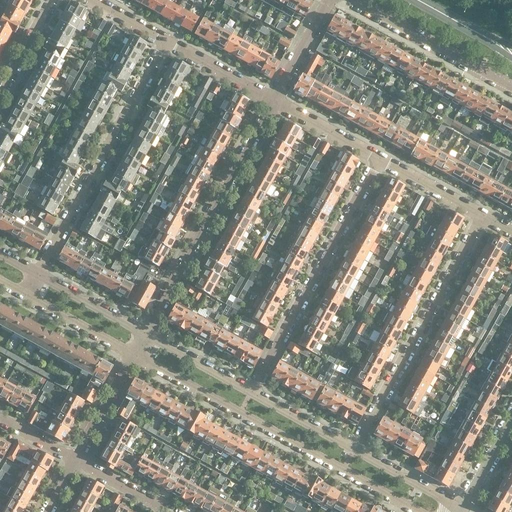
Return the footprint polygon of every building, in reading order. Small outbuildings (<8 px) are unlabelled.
[(20,0),(10,0),(8,6),(23,14),(24,13),(25,13),(28,8),(26,7),(28,4),(20,0)] [(142,0),(140,4),(150,10),(155,0),(142,0)] [(155,0),(150,10),(160,15),(168,1),(165,0),(155,0)] [(228,0),(225,0),(224,3),(229,6),(233,8),(235,4),(228,0)] [(273,5),(275,0),(264,0),(270,3),(268,6),(271,8),(272,7),(273,5)] [(284,9),(288,0),(275,0),(273,5),(272,7),(282,12),(284,9)] [(288,0),(284,9),(282,12),(292,17),(293,14),(300,0),(288,0)] [(305,0),(300,0),(293,14),(294,14),(293,16),(300,19),(301,18),(303,19),(312,4),(311,3),(312,2),(308,0),(306,0),(305,0)] [(168,1),(160,15),(170,20),(177,7),(168,1)] [(66,11),(65,12),(81,21),(85,13),(86,11),(80,7),(71,2),(69,6),(67,6),(65,11),(66,11)] [(8,6),(3,15),(19,24),(20,23),(22,18),(21,17),(23,14),(8,6)] [(177,7),(170,20),(180,26),(188,12),(177,7)] [(256,13),(247,7),(244,12),(254,17),(256,13)] [(242,15),(233,10),(230,16),(239,21),(242,15)] [(61,21),(60,21),(76,30),(81,21),(65,12),(63,15),(62,15),(59,20),(61,21)] [(188,12),(180,26),(191,32),(192,30),(198,18),(188,12)] [(3,15),(0,20),(0,25),(11,32),(14,33),(19,24),(3,15)] [(335,16),(326,31),(326,32),(336,37),(344,22),(341,19),(341,18),(336,15),(335,17),(335,16)] [(214,45),(222,30),(224,25),(219,22),(221,18),(217,16),(213,25),(204,40),(208,42),(208,43),(211,45),(213,44),(214,45)] [(267,16),(264,22),(270,26),(273,20),(267,16)] [(94,28),(100,31),(101,32),(106,22),(99,18),(94,28)] [(202,19),(194,34),(198,36),(198,38),(201,40),(203,39),(204,40),(213,25),(204,20),(202,19)] [(55,30),(55,31),(70,39),(76,30),(60,21),(58,25),(57,25),(54,29),(55,30)] [(344,22),(336,37),(345,42),(354,27),(350,25),(351,23),(346,21),(345,22),(344,22)] [(108,25),(104,33),(110,37),(114,29),(116,27),(109,23),(108,25)] [(275,29),(283,33),(285,28),(278,24),(275,29)] [(0,37),(6,41),(7,40),(8,41),(11,36),(10,35),(11,32),(0,25),(0,37)] [(232,35),(223,50),(227,52),(227,54),(230,56),(232,55),(233,56),(241,40),(235,37),(240,28),(237,26),(232,35)] [(354,27),(345,42),(355,47),(363,32),(360,30),(361,29),(356,26),(355,27),(354,27)] [(268,37),(271,32),(262,27),(259,32),(268,37)] [(286,27),(285,28),(283,33),(282,33),(292,39),(296,33),(293,31),(286,27)] [(223,50),(232,35),(222,30),(214,45),(218,47),(218,49),(221,50),(222,50),(223,50)] [(49,39),(65,48),(66,48),(70,39),(55,31),(53,35),(52,34),(49,39)] [(128,40),(125,45),(140,54),(141,53),(142,53),(144,49),(143,48),(146,44),(125,32),(124,34),(123,36),(128,40)] [(363,32),(355,47),(365,53),(373,37),(374,36),(369,33),(368,35),(363,32)] [(287,49),(291,43),(281,37),(277,43),(287,49)] [(373,37),(365,53),(374,58),(383,43),(384,41),(378,39),(378,40),(373,37)] [(46,51),(59,58),(65,48),(49,39),(48,39),(43,49),(46,51)] [(241,40),(233,56),(237,58),(237,59),(240,61),(241,60),(243,61),(251,46),(241,40)] [(84,47),(90,50),(93,45),(87,41),(84,47)] [(383,43),(374,58),(384,63),(393,47),(388,44),(387,45),(383,43)] [(319,44),(315,51),(325,57),(326,56),(328,52),(330,49),(322,45),(319,44)] [(125,45),(120,55),(135,63),(136,63),(139,58),(138,58),(140,54),(125,45)] [(251,46),(243,61),(246,63),(246,65),(250,66),(251,66),(252,66),(260,51),(251,46)] [(393,69),(402,53),(403,52),(398,49),(397,51),(392,48),(393,47),(384,63),(382,67),(391,73),(393,69)] [(41,59),(40,60),(56,69),(59,62),(61,59),(59,58),(46,51),(43,54),(42,54),(40,59),(41,59)] [(254,71),(260,74),(269,57),(270,56),(260,51),(252,66),(255,68),(254,71)] [(328,52),(326,56),(335,62),(337,58),(328,52)] [(402,53),(393,69),(403,74),(411,59),(412,59),(412,57),(407,55),(407,56),(402,53)] [(120,55),(115,64),(130,72),(131,72),(134,68),(133,67),(135,63),(120,55)] [(313,55),(302,75),(309,79),(317,65),(321,68),(325,60),(316,55),(315,56),(313,55)] [(269,57),(260,74),(270,79),(279,62),(277,61),(269,57)] [(76,67),(80,69),(84,62),(80,59),(76,67)] [(169,68),(169,69),(184,78),(188,70),(189,68),(174,59),(172,63),(171,63),(168,68),(169,68)] [(416,61),(411,59),(403,74),(412,79),(421,64),(422,62),(417,60),(416,61)] [(36,69),(35,69),(50,78),(56,69),(40,60),(38,64),(37,63),(34,68),(36,69)] [(348,60),(344,67),(354,73),(357,66),(358,66),(348,60)] [(88,61),(83,71),(87,73),(92,64),(88,61)] [(115,64),(110,73),(126,82),(129,77),(128,77),(130,72),(115,64)] [(421,64),(412,79),(422,85),(431,69),(430,69),(431,68),(426,65),(425,66),(421,64)] [(357,66),(354,73),(363,78),(366,73),(367,72),(357,66)] [(431,69),(422,85),(432,90),(441,75),(437,72),(437,71),(432,68),(432,70),(431,69)] [(30,78),(30,79),(45,87),(50,78),(35,69),(33,73),(32,73),(29,78),(30,78)] [(68,76),(74,79),(78,73),(72,69),(68,76)] [(164,78),(163,79),(178,87),(184,78),(169,69),(166,73),(165,73),(163,77),(164,78)] [(83,71),(77,81),(82,83),(87,73),(83,71)] [(102,81),(101,82),(116,90),(121,93),(126,83),(126,82),(110,73),(106,71),(102,81)] [(366,73),(363,78),(373,83),(375,78),(366,73)] [(315,77),(313,81),(304,97),(308,99),(310,99),(314,101),(323,86),(328,76),(324,74),(321,80),(315,77)] [(441,75),(432,90),(442,95),(450,80),(446,78),(447,76),(442,74),(441,75)] [(313,81),(309,79),(302,75),(293,91),(304,97),(313,81)] [(69,88),(74,79),(69,76),(64,85),(69,88)] [(323,86),(314,101),(318,104),(318,105),(322,107),(323,106),(324,107),(332,91),(327,88),(332,79),(328,76),(323,86)] [(359,87),(363,81),(353,76),(350,82),(359,87)] [(206,90),(210,82),(211,80),(205,77),(200,86),(201,87),(206,90)] [(25,88),(25,89),(40,97),(45,87),(30,79),(28,83),(27,82),(24,87),(25,88)] [(158,87),(158,88),(173,97),(178,87),(163,79),(161,83),(160,82),(158,87)] [(451,101),(460,85),(456,83),(457,82),(452,79),(451,80),(450,80),(442,95),(439,101),(448,107),(451,101)] [(77,81),(72,90),(77,93),(82,83),(77,81)] [(100,82),(95,91),(111,99),(112,99),(115,94),(114,93),(116,90),(101,82),(100,82)] [(214,94),(215,95),(221,86),(215,82),(214,84),(209,92),(214,94)] [(332,91),(324,107),(325,107),(325,108),(328,110),(329,110),(333,112),(344,93),(349,84),(345,82),(338,94),(332,91)] [(460,85),(451,101),(461,106),(469,90),(466,88),(466,87),(462,84),(461,86),(460,85)] [(201,100),(206,90),(201,87),(195,97),(201,100)] [(22,94),(20,98),(35,106),(40,97),(25,89),(24,89),(23,88),(20,93),(22,94)] [(155,91),(152,97),(168,106),(168,105),(173,97),(158,88),(156,92),(155,91)] [(405,93),(396,88),(393,94),(401,99),(405,93)] [(469,90),(461,106),(471,111),(479,96),(479,94),(474,91),(474,93),(469,90)] [(95,91),(90,100),(106,108),(107,109),(110,103),(109,102),(111,99),(95,91)] [(210,101),(214,94),(209,92),(206,99),(210,101)] [(229,102),(228,102),(243,111),(246,107),(247,107),(249,103),(248,102),(249,101),(234,93),(231,97),(227,95),(224,99),(229,102)] [(344,93),(333,112),(337,114),(338,115),(341,117),(342,117),(343,117),(351,102),(346,99),(348,96),(344,93)] [(70,95),(67,100),(70,102),(74,104),(77,99),(70,95)] [(366,99),(353,122),(357,125),(357,126),(360,128),(362,127),(363,128),(371,113),(366,110),(372,98),(368,95),(366,98),(366,99)] [(407,102),(411,105),(415,97),(411,95),(407,102)] [(351,102),(343,117),(344,118),(344,119),(347,121),(349,120),(353,122),(366,99),(366,98),(362,96),(358,102),(359,103),(358,105),(351,102)] [(479,96),(471,111),(480,117),(489,101),(488,101),(489,100),(484,97),(484,98),(479,96)] [(152,97),(146,106),(151,109),(162,115),(168,106),(152,97)] [(195,97),(190,106),(196,109),(201,100),(195,97)] [(400,102),(392,97),(390,101),(398,106),(400,102)] [(17,103),(15,107),(30,115),(34,117),(36,113),(32,111),(35,106),(20,98),(19,99),(18,98),(15,103),(17,103)] [(67,100),(62,109),(65,111),(70,102),(67,100)] [(90,100),(85,109),(101,118),(101,117),(102,118),(105,113),(104,112),(106,108),(90,100)] [(414,106),(421,110),(425,103),(418,100),(414,106)] [(490,122),(499,106),(498,106),(499,105),(494,102),(493,104),(489,101),(480,117),(478,121),(488,126),(490,122)] [(225,112),(238,120),(241,116),(242,117),(244,112),(243,111),(228,102),(223,111),(225,112)] [(208,108),(203,105),(199,110),(205,114),(208,108)] [(191,118),(196,109),(190,106),(185,115),(191,118)] [(503,109),(499,106),(490,122),(499,127),(508,112),(508,110),(503,108),(503,109)] [(12,113),(9,117),(25,125),(30,115),(15,107),(14,108),(13,107),(10,112),(12,113)] [(418,118),(421,113),(411,108),(408,113),(418,118)] [(62,109),(57,118),(60,120),(65,111),(62,109)] [(85,109),(80,119),(97,128),(100,122),(99,121),(101,118),(85,109)] [(146,118),(146,119),(161,127),(167,118),(162,115),(151,109),(149,113),(148,112),(145,117),(146,118)] [(204,114),(199,111),(195,118),(200,121),(204,114)] [(509,112),(508,112),(499,127),(509,133),(511,127),(511,112),(510,111),(509,112)] [(225,112),(220,122),(235,130),(237,126),(238,126),(240,121),(239,121),(240,120),(238,120),(225,112)] [(371,113),(363,128),(364,130),(367,131),(368,131),(372,133),(380,118),(371,113)] [(49,126),(54,117),(49,114),(43,123),(49,126)] [(449,127),(451,125),(452,122),(443,116),(440,121),(440,122),(441,123),(449,127)] [(4,126),(18,133),(19,134),(25,125),(9,117),(8,117),(5,121),(6,122),(4,126)] [(57,118),(51,128),(55,130),(60,120),(57,118)] [(380,118),(372,133),(376,136),(376,137),(379,138),(381,138),(390,123),(380,118)] [(391,144),(400,128),(404,120),(400,118),(397,123),(396,126),(390,123),(381,138),(382,139),(383,140),(386,142),(387,142),(391,144)] [(80,119),(75,128),(80,131),(90,137),(92,133),(94,134),(97,128),(80,119)] [(141,128),(156,136),(160,138),(165,129),(161,127),(146,119),(144,122),(143,121),(140,127),(141,128)] [(181,125),(185,128),(189,122),(184,119),(181,125)] [(401,149),(409,134),(404,131),(406,127),(405,127),(408,122),(404,120),(400,128),(391,144),(395,146),(396,147),(399,149),(400,149),(401,149)] [(452,122),(451,125),(460,130),(462,125),(453,120),(452,122)] [(218,121),(213,130),(228,138),(230,135),(232,135),(235,130),(220,122),(218,121)] [(282,127),(280,131),(296,139),(301,130),(285,121),(285,122),(284,121),(281,126),(282,127)] [(28,128),(34,131),(37,126),(31,123),(28,128)] [(0,136),(12,143),(18,133),(4,126),(1,124),(0,126),(0,136)] [(185,128),(181,125),(179,125),(174,134),(180,138),(185,128)] [(440,135),(444,127),(440,125),(436,133),(440,135)] [(462,125),(460,130),(469,136),(472,131),(462,125)] [(409,134),(401,149),(402,150),(402,151),(405,153),(406,152),(411,155),(422,134),(426,128),(421,126),(415,137),(409,134)] [(75,128),(70,138),(85,146),(87,143),(88,143),(91,138),(90,137),(80,131),(75,128)] [(136,137),(151,146),(156,136),(141,128),(139,131),(137,131),(134,136),(136,137)] [(195,132),(189,129),(186,134),(192,138),(195,132)] [(213,130),(208,139),(223,148),(225,144),(227,144),(229,140),(228,139),(228,138),(213,130)] [(454,132),(450,130),(445,138),(444,139),(448,142),(454,132)] [(275,140),(290,147),(295,150),(297,146),(293,144),(296,139),(280,131),(280,132),(278,131),(276,135),(277,136),(275,140)] [(482,136),(472,131),(469,136),(479,141),(482,136)] [(420,161),(429,146),(429,145),(432,140),(432,139),(428,137),(422,134),(411,155),(410,156),(420,161)] [(304,144),(309,147),(310,147),(315,150),(319,143),(320,141),(309,135),(304,144)] [(479,141),(489,147),(492,141),(483,135),(482,136),(479,141)] [(0,148),(8,153),(13,144),(12,143),(0,136),(0,148)] [(175,147),(180,138),(176,136),(171,144),(175,147)] [(46,137),(41,147),(45,149),(51,140),(46,137)] [(132,140),(129,146),(146,155),(151,146),(136,137),(134,141),(132,140)] [(223,148),(208,139),(204,137),(199,146),(218,157),(220,153),(222,154),(224,149),(223,148)] [(70,138),(64,147),(80,156),(82,152),(83,153),(86,147),(85,146),(70,138)] [(290,147),(275,140),(274,139),(273,140),(272,139),(270,144),(271,145),(269,148),(284,157),(290,147)] [(429,146),(420,161),(429,167),(438,151),(438,150),(439,150),(433,147),(436,142),(432,140),(429,145),(429,146)] [(477,150),(479,145),(470,140),(467,145),(477,150)] [(492,141),(489,147),(498,152),(501,147),(502,146),(492,141)] [(318,152),(322,155),(324,156),(329,148),(330,146),(323,142),(317,152),(318,152)] [(29,147),(26,151),(33,154),(38,145),(35,143),(33,146),(29,147)] [(170,156),(175,147),(171,144),(170,144),(165,153),(170,156)] [(127,153),(125,156),(141,165),(146,155),(129,146),(126,152),(127,153)] [(199,146),(193,156),(213,166),(215,162),(216,163),(219,158),(218,157),(199,146)] [(477,150),(486,155),(488,150),(480,146),(477,150)] [(64,147),(59,156),(59,157),(60,157),(63,159),(74,165),(76,161),(78,162),(81,157),(80,156),(64,147)] [(315,150),(310,147),(306,154),(311,156),(315,150)] [(501,147),(498,152),(508,157),(511,152),(501,147)] [(10,154),(8,153),(0,148),(0,160),(3,162),(6,164),(11,155),(10,154)] [(179,148),(174,157),(177,159),(182,149),(179,148)] [(267,155),(265,158),(281,167),(286,158),(284,157),(269,148),(266,154),(267,155)] [(448,156),(440,171),(441,171),(442,173),(445,174),(446,174),(450,176),(458,162),(458,161),(463,152),(459,149),(454,159),(448,156)] [(440,171),(448,156),(438,150),(438,151),(429,167),(430,167),(431,166),(434,168),(435,169),(437,170),(439,170),(440,171)] [(498,156),(488,150),(486,155),(495,160),(498,156)] [(318,152),(313,161),(318,163),(322,155),(318,152)] [(165,165),(170,156),(165,153),(164,153),(159,162),(161,163),(165,165)] [(335,157),(333,160),(337,162),(352,171),(355,167),(358,163),(357,162),(357,161),(342,153),(341,155),(339,159),(335,157)] [(36,156),(31,166),(37,169),(39,170),(44,161),(40,158),(36,156)] [(122,162),(120,166),(135,174),(141,165),(125,156),(125,157),(124,156),(121,161),(122,162)] [(193,156),(188,165),(208,175),(210,171),(211,172),(214,168),(213,167),(213,166),(193,156)] [(310,159),(304,156),(299,165),(305,168),(310,159)] [(58,168),(58,169),(73,177),(74,177),(79,167),(74,165),(63,159),(60,157),(57,162),(56,161),(53,165),(58,168)] [(179,159),(177,159),(174,157),(169,165),(173,168),(174,168),(179,159)] [(262,164),(260,167),(276,176),(281,167),(265,158),(265,159),(263,158),(261,163),(262,164)] [(502,159),(496,171),(498,173),(501,174),(504,168),(508,162),(502,159)] [(22,174),(27,164),(22,161),(16,170),(22,174)] [(318,163),(313,161),(309,168),(314,170),(318,163)] [(458,161),(458,162),(450,176),(454,178),(454,179),(457,181),(458,181),(459,181),(468,166),(458,161)] [(337,162),(332,171),(348,180),(350,176),(351,176),(353,173),(352,172),(352,171),(337,162)] [(160,175),(165,165),(161,163),(156,173),(160,175)] [(117,172),(115,175),(130,184),(134,186),(139,176),(135,174),(120,166),(118,165),(115,171),(117,172)] [(169,165),(163,175),(168,177),(173,168),(169,165)] [(208,176),(208,175),(188,165),(184,174),(188,176),(203,184),(205,181),(206,181),(209,177),(208,176)] [(300,177),(305,168),(299,165),(294,174),(296,175),(300,177)] [(477,172),(469,187),(473,189),(473,190),(476,192),(477,191),(479,192),(487,177),(491,170),(481,165),(477,172)] [(31,166),(26,175),(31,178),(37,169),(31,166)] [(468,166),(459,181),(460,182),(461,183),(464,185),(465,184),(469,187),(477,172),(468,166)] [(257,173),(255,177),(271,185),(276,176),(260,167),(260,168),(258,168),(256,172),(257,173)] [(52,178),(67,186),(70,182),(71,182),(73,177),(58,169),(55,174),(47,170),(45,174),(52,178)] [(308,171),(303,179),(307,181),(312,173),(308,171)] [(332,171),(327,180),(343,189),(345,185),(346,185),(348,182),(347,181),(348,180),(332,171)] [(487,177),(479,192),(480,193),(480,194),(483,196),(485,195),(488,197),(499,177),(501,174),(498,173),(493,180),(487,177)] [(31,178),(26,175),(22,181),(29,185),(33,179),(31,178)] [(121,190),(125,193),(130,184),(115,175),(115,176),(113,175),(110,180),(112,181),(110,184),(121,190)] [(163,175),(158,184),(163,186),(168,177),(163,175)] [(295,186),(300,177),(296,175),(291,184),(295,186)] [(203,184),(188,176),(185,181),(181,179),(179,183),(183,185),(198,193),(200,190),(202,191),(204,186),(203,185),(203,184)] [(250,186),(266,194),(271,197),(276,188),(271,185),(255,177),(255,178),(253,177),(251,182),(252,182),(250,186)] [(499,177),(488,197),(492,199),(492,200),(495,202),(497,202),(498,202),(506,187),(500,184),(503,179),(499,177)] [(52,178),(47,187),(62,196),(64,191),(65,192),(68,187),(67,187),(67,186),(52,178)] [(386,184),(384,188),(399,196),(404,187),(389,179),(389,180),(387,180),(385,183),(386,184)] [(316,186),(319,187),(322,189),(337,198),(339,194),(341,194),(343,191),(342,190),(343,189),(327,180),(325,184),(319,181),(316,186)] [(105,182),(100,191),(100,192),(116,200),(121,190),(110,184),(105,182)] [(145,192),(149,194),(155,184),(150,182),(145,192)] [(198,193),(183,185),(179,183),(176,188),(174,192),(178,194),(193,203),(195,199),(196,200),(199,195),(198,194),(198,193)] [(19,184),(14,194),(15,194),(20,197),(23,199),(28,189),(19,184)] [(158,184),(153,193),(157,195),(158,196),(164,187),(163,186),(158,184)] [(290,196),(295,186),(291,184),(286,194),(290,196)] [(247,192),(245,195),(261,204),(266,194),(250,186),(250,187),(248,186),(246,191),(247,192)] [(47,187),(42,196),(57,205),(59,201),(60,201),(63,196),(62,196),(47,187)] [(317,199),(317,198),(332,207),(334,204),(336,204),(338,200),(337,199),(337,198),(322,189),(319,187),(316,192),(312,190),(310,195),(314,197),(317,199)] [(506,188),(498,202),(499,203),(500,204),(502,206),(504,206),(508,208),(511,199),(511,190),(506,187),(506,188)] [(381,193),(379,197),(394,206),(399,196),(384,188),(384,189),(382,189),(380,192),(381,193)] [(98,197),(96,201),(111,210),(116,201),(116,200),(100,192),(97,197),(98,197)] [(144,204),(149,194),(145,192),(140,201),(144,204)] [(153,193),(148,202),(152,205),(157,195),(153,193)] [(285,205),(290,196),(285,193),(280,202),(285,205)] [(173,204),(188,212),(190,208),(191,209),(194,204),(193,203),(178,194),(175,199),(172,198),(170,202),(173,204)] [(242,201),(240,204),(259,214),(263,217),(265,213),(257,209),(261,204),(245,195),(245,196),(243,195),(241,200),(242,201)] [(42,196),(36,207),(51,215),(54,210),(55,211),(58,206),(57,205),(42,196)] [(298,200),(293,197),(289,205),(294,207),(298,200)] [(332,208),(332,207),(317,198),(317,199),(314,197),(311,203),(306,201),(305,204),(312,208),(327,216),(329,213),(331,213),(332,210),(332,208)] [(376,203),(374,206),(389,215),(394,206),(379,197),(379,198),(377,198),(375,201),(376,203)] [(434,203),(427,200),(422,209),(429,213),(434,203)] [(91,211),(105,219),(106,219),(111,210),(96,201),(95,202),(95,201),(92,206),(93,207),(91,211)] [(139,213),(144,204),(140,201),(135,211),(139,213)] [(148,202),(143,212),(148,214),(149,215),(151,211),(150,210),(153,205),(152,205),(148,202)] [(168,212),(168,213),(183,221),(185,218),(186,218),(189,213),(188,213),(188,212),(173,204),(170,208),(167,207),(165,211),(168,212)] [(235,213),(250,222),(253,224),(259,214),(240,204),(240,205),(238,204),(235,209),(237,210),(235,213)] [(371,212),(369,215),(384,224),(388,226),(393,217),(391,216),(389,215),(374,206),(374,207),(372,207),(370,210),(371,212)] [(312,208),(307,217),(322,225),(324,222),(326,222),(327,219),(327,217),(327,216),(312,208)] [(3,215),(0,220),(0,229),(2,231),(2,230),(7,233),(14,221),(18,212),(15,210),(12,215),(5,211),(3,215)] [(88,216),(85,220),(101,229),(108,233),(111,235),(113,231),(102,225),(105,219),(91,211),(90,211),(87,216),(88,216)] [(134,223),(139,213),(135,211),(129,220),(134,223)] [(447,211),(442,220),(458,229),(458,228),(460,228),(461,225),(460,223),(463,219),(447,211)] [(14,221),(7,233),(12,235),(11,236),(18,239),(24,226),(26,225),(19,221),(20,219),(22,214),(18,212),(14,221)] [(143,212),(138,221),(143,223),(148,214),(143,212)] [(161,216),(159,220),(163,222),(178,230),(180,227),(181,228),(184,223),(183,222),(183,221),(168,213),(165,218),(161,216)] [(232,219),(230,223),(245,231),(249,233),(252,229),(248,227),(250,222),(235,213),(234,214),(233,214),(230,219),(232,219)] [(46,216),(43,220),(53,225),(56,219),(47,214),(46,216)] [(366,221),(364,225),(379,233),(384,224),(369,215),(368,217),(367,217),(365,220),(366,221)] [(287,218),(283,216),(278,225),(282,227),(287,218)] [(307,217),(302,226),(317,235),(319,231),(320,231),(322,228),(322,226),(322,225),(307,217)] [(421,221),(417,218),(412,228),(415,231),(421,221)] [(95,239),(100,229),(101,229),(85,220),(85,221),(84,220),(82,225),(83,226),(80,230),(95,239)] [(442,220),(437,230),(452,238),(453,238),(454,238),(456,234),(455,233),(458,229),(442,220)] [(138,221),(133,230),(137,232),(138,233),(143,223),(138,221)] [(270,232),(275,223),(271,221),(265,230),(270,232)] [(38,228),(27,222),(26,225),(24,226),(18,239),(23,242),(28,244),(38,228)] [(158,231),(159,232),(173,239),(175,236),(176,237),(179,232),(178,231),(178,230),(163,222),(158,231)] [(404,233),(408,225),(402,222),(398,230),(404,233)] [(227,229),(225,232),(240,240),(249,245),(250,242),(242,237),(245,231),(230,223),(229,224),(228,223),(225,228),(227,229)] [(293,233),(297,235),(312,244),(314,240),(315,240),(317,237),(317,235),(302,226),(298,224),(293,233)] [(277,236),(282,227),(278,225),(273,234),(277,236)] [(361,230),(359,234),(374,242),(377,244),(379,241),(376,239),(379,233),(364,225),(363,226),(362,226),(360,229),(361,230)] [(450,242),(452,238),(437,230),(431,226),(426,236),(432,239),(447,248),(447,247),(449,247),(451,244),(450,242)] [(38,228),(28,244),(39,250),(48,233),(38,228)] [(174,240),(173,239),(159,232),(158,231),(155,229),(150,239),(152,241),(154,241),(169,250),(171,246),(172,246),(175,242),(174,241),(174,240)] [(133,230),(128,239),(131,240),(133,241),(137,232),(133,230)] [(265,242),(270,232),(265,230),(260,239),(265,242)] [(222,238),(220,241),(235,249),(240,240),(225,232),(224,233),(223,232),(220,237),(222,238)] [(398,243),(398,244),(403,234),(399,232),(394,241),(398,243)] [(273,242),(277,236),(273,234),(268,243),(272,245),(274,242),(273,242)] [(356,239),(354,243),(369,251),(374,242),(359,234),(358,235),(356,235),(355,238),(356,239)] [(297,235),(292,244),(307,253),(309,250),(310,249),(312,246),(311,245),(312,244),(297,235)] [(502,253),(507,244),(492,235),(490,239),(488,239),(486,243),(487,244),(487,245),(502,253)] [(128,239),(127,238),(122,248),(127,251),(129,247),(128,245),(131,240),(128,239)] [(122,248),(125,242),(119,239),(113,249),(119,252),(122,248)] [(260,251),(265,242),(260,239),(255,248),(260,251)] [(432,239),(426,249),(442,257),(444,257),(446,253),(445,252),(447,248),(432,239)] [(152,241),(148,250),(163,258),(165,254),(166,255),(169,250),(154,241),(152,241)] [(217,247),(215,250),(230,259),(235,249),(220,241),(219,242),(218,241),(215,246),(217,247)] [(389,250),(393,252),(398,243),(394,241),(389,250)] [(67,265),(76,249),(76,248),(66,243),(57,260),(67,265)] [(351,248),(349,252),(364,260),(369,251),(354,243),(353,244),(351,244),(350,247),(351,248)] [(286,254),(287,254),(302,262),(304,259),(305,259),(307,255),(306,254),(307,253),(292,244),(288,251),(281,247),(279,250),(286,254)] [(482,254),(481,254),(497,263),(502,253),(487,245),(485,249),(483,249),(481,252),(482,254)] [(163,258),(148,250),(142,247),(137,256),(143,259),(152,264),(158,267),(160,263),(161,264),(164,259),(163,259),(163,258)] [(421,258),(437,267),(437,266),(439,266),(441,262),(440,261),(442,257),(426,249),(424,247),(419,256),(421,258)] [(95,260),(98,255),(100,251),(96,248),(91,258),(95,260)] [(255,260),(260,251),(255,248),(250,257),(255,260)] [(76,271),(83,258),(86,253),(80,250),(79,251),(76,249),(67,265),(70,267),(70,268),(76,271)] [(210,259),(224,267),(225,268),(230,259),(215,250),(214,251),(213,251),(210,255),(212,256),(210,259)] [(393,252),(389,250),(384,259),(388,262),(393,252)] [(124,251),(123,255),(126,257),(125,258),(132,262),(135,257),(124,251)] [(346,258),(343,261),(359,270),(364,260),(349,252),(348,253),(346,253),(345,256),(346,258)] [(267,255),(262,253),(257,262),(262,264),(267,255)] [(281,263),(282,263),(297,271),(299,268),(300,268),(302,264),(301,263),(302,262),(287,254),(286,254),(283,260),(276,256),(274,259),(281,263)] [(476,263),(476,264),(491,272),(497,263),(481,254),(479,258),(478,258),(476,262),(476,263)] [(86,276),(93,262),(89,260),(89,261),(83,258),(76,271),(82,274),(83,274),(86,276)] [(421,258),(416,267),(431,276),(432,275),(433,275),(435,272),(434,270),(437,267),(421,258)] [(119,261),(116,259),(110,268),(114,270),(117,266),(119,261)] [(123,280),(115,293),(121,296),(122,295),(132,301),(152,264),(143,259),(130,283),(129,282),(129,283),(123,280)] [(205,264),(203,268),(219,276),(220,277),(224,279),(225,275),(221,273),(224,267),(210,259),(210,260),(208,259),(207,259),(204,264),(205,264)] [(95,282),(103,268),(104,265),(99,262),(95,260),(93,262),(86,276),(90,278),(90,279),(95,282)] [(340,267),(338,271),(354,279),(359,270),(343,261),(343,262),(341,262),(340,265),(340,267)] [(262,264),(257,262),(254,269),(258,271),(262,264)] [(276,272),(277,272),(292,281),(294,277),(295,277),(297,274),(296,272),(297,271),(282,263),(281,263),(278,269),(275,267),(273,270),(276,272)] [(152,264),(132,301),(131,303),(144,310),(155,288),(164,273),(157,269),(158,267),(152,264)] [(471,273),(486,282),(491,272),(476,264),(474,268),(473,268),(470,271),(471,273)] [(395,268),(390,265),(385,275),(389,277),(390,278),(395,268)] [(114,270),(113,273),(105,286),(110,289),(110,290),(115,293),(123,280),(117,276),(117,275),(121,268),(117,266),(114,270)] [(416,267),(411,277),(426,285),(428,285),(430,281),(429,280),(431,276),(416,267)] [(103,268),(95,282),(101,285),(102,284),(105,286),(113,273),(108,271),(103,268)] [(202,275),(200,278),(215,286),(220,277),(219,276),(203,268),(200,274),(202,275)] [(257,273),(253,271),(248,280),(252,282),(257,273)] [(335,276),(334,280),(349,288),(354,279),(338,271),(338,272),(336,271),(335,275),(335,276)] [(276,272),(272,281),(287,290),(289,286),(290,286),(292,283),(291,282),(292,281),(277,272),(276,272)] [(466,282),(466,283),(481,291),(486,282),(471,273),(469,277),(467,277),(465,281),(466,282)] [(389,277),(385,275),(380,284),(384,286),(389,277)] [(402,285),(406,286),(421,295),(421,294),(423,294),(425,291),(424,289),(426,285),(411,277),(407,275),(405,279),(402,285)] [(241,286),(245,278),(241,276),(237,283),(241,286)] [(196,284),(195,287),(194,288),(209,296),(215,286),(200,278),(199,279),(198,278),(195,283),(196,284)] [(330,285),(328,289),(344,297),(349,288),(334,280),(333,281),(331,281),(329,284),(330,285)] [(247,281),(242,289),(247,292),(251,284),(247,281)] [(263,289),(266,290),(282,299),(284,296),(285,296),(287,292),(286,291),(287,290),(272,281),(268,287),(265,285),(263,289)] [(461,292),(476,300),(481,291),(466,283),(464,286),(462,286),(460,290),(461,292)] [(183,289),(184,290),(192,294),(195,295),(197,291),(195,290),(195,289),(186,284),(183,289)] [(234,297),(239,287),(235,285),(230,295),(234,297)] [(406,286),(401,296),(416,304),(418,304),(420,300),(419,299),(421,295),(406,286)] [(363,296),(367,298),(372,289),(369,287),(368,287),(363,296)] [(247,292),(242,289),(237,298),(241,301),(247,292)] [(325,294),(323,298),(339,306),(344,297),(328,289),(328,290),(326,290),(324,293),(325,294)] [(266,290),(261,300),(277,308),(278,305),(280,305),(282,301),(281,300),(282,299),(266,290)] [(201,294),(197,291),(193,298),(198,301),(201,294)] [(456,301),(455,302),(471,310),(476,300),(461,292),(458,296),(457,296),(455,299),(456,301)] [(374,293),(369,303),(374,306),(379,296),(374,293)] [(401,296),(395,305),(410,314),(413,310),(414,310),(416,306),(415,305),(416,304),(401,296)] [(253,307),(256,309),(272,317),(273,314),(275,314),(277,311),(276,309),(277,308),(261,300),(258,298),(253,307)] [(320,304),(318,307),(334,315),(339,306),(323,298),(323,299),(321,299),(319,302),(320,304)] [(236,300),(232,308),(236,310),(241,303),(236,300)] [(450,310),(450,311),(465,320),(471,310),(455,302),(453,305),(452,305),(449,309),(450,310)] [(177,303),(167,321),(168,321),(167,322),(172,325),(173,324),(177,326),(187,309),(177,303)] [(369,303),(364,312),(371,316),(376,307),(374,306),(369,303)] [(386,313),(387,313),(405,323),(407,319),(409,319),(411,316),(410,314),(395,305),(393,304),(391,303),(386,313)] [(21,317),(0,304),(0,326),(1,327),(1,328),(11,334),(21,317)] [(504,304),(499,314),(503,317),(504,317),(509,307),(504,304)] [(354,315),(357,317),(362,307),(359,305),(354,315)] [(315,313),(313,316),(329,325),(332,327),(334,322),(331,320),(334,315),(318,307),(318,308),(316,308),(314,312),(315,313)] [(187,309),(177,326),(177,327),(177,328),(182,330),(182,329),(186,331),(196,314),(187,309)] [(196,314),(186,331),(187,332),(186,333),(191,336),(192,334),(196,337),(205,320),(206,319),(211,309),(206,309),(203,309),(203,310),(201,310),(199,309),(196,314)] [(256,309),(251,319),(262,326),(262,325),(266,327),(268,323),(269,324),(272,319),(271,318),(272,317),(256,309)] [(490,321),(495,311),(492,310),(491,309),(486,318),(490,321)] [(445,320),(445,321),(460,329),(465,320),(450,311),(448,315),(447,315),(444,319),(445,320)] [(385,324),(400,332),(402,329),(404,329),(406,325),(405,324),(405,323),(387,313),(382,322),(385,324)] [(499,314),(494,324),(498,327),(503,317),(499,314)] [(221,329),(224,325),(225,323),(227,319),(221,316),(218,321),(216,325),(207,341),(213,345),(221,329)] [(249,328),(252,322),(242,316),(239,322),(249,328)] [(310,322),(308,326),(323,334),(326,336),(328,332),(325,330),(329,325),(313,316),(313,317),(311,318),(309,321),(310,322)] [(21,317),(11,334),(23,340),(24,339),(25,340),(34,324),(21,317)] [(485,330),(490,321),(486,318),(480,328),(485,330)] [(207,341),(216,325),(206,319),(205,320),(196,337),(197,337),(196,338),(201,341),(202,340),(206,342),(207,341)] [(442,326),(439,330),(455,339),(460,329),(445,321),(443,321),(441,325),(442,326)] [(359,322),(354,332),(358,334),(363,324),(359,322)] [(223,352),(232,335),(233,334),(227,331),(229,326),(225,323),(224,325),(221,329),(213,345),(213,346),(217,348),(216,350),(221,352),(222,351),(223,352)] [(348,323),(343,333),(347,335),(352,326),(348,323)] [(48,331),(34,324),(25,340),(28,341),(27,343),(39,349),(48,331)] [(372,329),(380,333),(395,342),(397,338),(399,338),(401,335),(400,333),(400,332),(385,324),(382,330),(374,325),(372,329)] [(494,324),(488,334),(493,336),(498,327),(494,324)] [(262,326),(261,326),(257,333),(269,340),(273,332),(262,326)] [(321,339),(323,334),(308,326),(307,327),(306,327),(304,330),(305,331),(303,335),(318,343),(322,345),(324,341),(321,339)] [(479,340),(485,330),(480,328),(479,327),(476,333),(473,332),(471,335),(479,340)] [(436,336),(434,339),(450,348),(453,350),(455,346),(452,344),(455,339),(439,330),(438,330),(436,334),(436,336)] [(74,345),(48,331),(39,349),(49,355),(50,354),(54,356),(53,357),(64,363),(74,345)] [(338,342),(342,344),(347,335),(343,333),(338,342)] [(379,334),(374,343),(390,352),(392,348),(394,348),(395,344),(395,343),(395,342),(380,333),(379,334)] [(232,335),(223,352),(227,354),(226,355),(231,358),(232,357),(233,357),(242,341),(243,339),(233,334),(232,335)] [(488,334),(483,343),(488,346),(493,336),(488,334)] [(303,336),(301,336),(299,339),(300,341),(297,345),(316,356),(319,351),(315,349),(318,343),(303,335),(303,336)] [(351,337),(349,342),(355,345),(357,340),(351,337)] [(474,349),(479,340),(475,337),(470,347),(474,349)] [(242,341),(233,357),(237,360),(236,361),(241,363),(242,362),(243,362),(252,346),(252,345),(243,339),(242,341)] [(431,345),(429,349),(445,357),(450,348),(434,339),(434,340),(432,340),(430,344),(431,345)] [(290,342),(286,349),(297,355),(301,348),(290,342)] [(333,351),(337,354),(342,344),(338,342),(333,351)] [(389,352),(390,352),(374,343),(369,353),(377,357),(385,361),(387,357),(388,357),(390,353),(389,352)] [(483,343),(478,353),(482,355),(488,346),(483,343)] [(501,353),(502,354),(511,359),(511,346),(507,344),(506,343),(501,353)] [(101,360),(74,345),(64,363),(76,369),(76,368),(80,370),(79,372),(91,378),(92,377),(101,360)] [(252,346),(243,362),(247,365),(246,366),(251,369),(252,368),(253,368),(263,351),(252,345),(252,346)] [(469,358),(474,349),(470,347),(468,346),(463,355),(465,356),(469,358)] [(0,352),(6,356),(9,352),(2,348),(0,351),(0,352)] [(439,367),(445,357),(429,349),(429,350),(427,350),(425,353),(426,355),(424,358),(439,367)] [(13,360),(15,355),(9,352),(6,356),(13,360)] [(342,352),(339,359),(345,362),(349,355),(342,352)] [(369,353),(364,362),(379,370),(381,367),(383,367),(385,363),(384,362),(385,361),(377,357),(369,353)] [(495,362),(497,363),(511,371),(511,370),(511,359),(502,354),(501,353),(495,362)] [(19,363),(22,359),(15,355),(13,360),(19,363)] [(460,366),(464,368),(469,358),(465,356),(460,366)] [(421,364),(419,367),(434,376),(439,367),(424,358),(424,359),(422,359),(420,363),(421,364)] [(26,367),(28,362),(22,359),(19,363),(26,367)] [(336,361),(334,364),(331,369),(334,371),(340,361),(337,359),(336,361)] [(92,377),(91,378),(91,379),(102,385),(112,366),(101,360),(92,377)] [(280,360),(270,378),(272,378),(271,380),(276,383),(276,381),(281,383),(290,366),(282,361),(280,360)] [(490,360),(485,369),(490,372),(491,373),(506,381),(508,377),(509,377),(511,373),(511,372),(511,371),(497,363),(495,362),(490,360)] [(32,371),(35,366),(28,362),(26,367),(32,371)] [(357,366),(355,369),(359,371),(374,380),(376,376),(378,376),(380,372),(379,371),(379,370),(364,362),(361,368),(357,366)] [(310,377),(301,394),(302,395),(301,396),(306,399),(306,398),(311,400),(312,399),(316,402),(324,387),(325,387),(329,380),(334,371),(331,369),(334,364),(331,363),(323,377),(319,375),(316,380),(310,377)] [(16,369),(24,374),(26,369),(18,365),(16,369)] [(290,366),(281,383),(282,384),(281,385),(286,388),(287,387),(291,389),(300,372),(300,371),(303,367),(299,365),(297,369),(290,366)] [(39,374),(41,370),(35,366),(32,371),(39,374)] [(464,368),(460,366),(455,375),(459,378),(464,368)] [(351,367),(345,377),(353,382),(368,390),(371,386),(373,385),(375,382),(374,380),(359,371),(355,369),(351,367)] [(416,373),(414,377),(429,385),(434,376),(419,367),(418,369),(417,369),(415,372),(416,373)] [(36,375),(26,369),(24,374),(34,379),(36,375)] [(485,369),(483,373),(488,375),(485,382),(486,382),(501,391),(501,390),(502,390),(505,386),(504,385),(506,381),(491,373),(490,372),(485,369)] [(45,378),(48,373),(41,370),(39,374),(45,378)] [(300,372),(291,389),(292,390),(291,391),(296,394),(296,392),(301,394),(310,377),(300,371),(300,372)] [(52,381),(54,377),(48,373),(45,378),(52,381)] [(43,379),(36,375),(34,379),(41,383),(43,379)] [(410,383),(408,386),(424,395),(429,385),(414,377),(413,378),(411,378),(409,382),(410,383)] [(0,378),(0,396),(7,382),(8,381),(4,379),(4,380),(0,378)] [(83,392),(83,393),(81,395),(80,397),(92,404),(102,385),(91,379),(86,387),(83,392)] [(126,395),(127,395),(120,407),(131,413),(135,405),(137,402),(145,386),(146,385),(135,379),(126,395)] [(324,387),(316,402),(317,402),(316,403),(321,406),(320,407),(325,410),(326,408),(326,409),(336,391),(330,388),(333,382),(332,382),(329,380),(325,387),(324,387)] [(462,381),(457,391),(460,393),(466,383),(462,381)] [(7,382),(0,396),(0,400),(3,402),(4,401),(8,403),(17,386),(13,383),(12,385),(7,382)] [(53,385),(47,382),(41,392),(43,393),(46,395),(47,395),(53,385)] [(480,391),(481,392),(496,400),(496,399),(497,400),(500,395),(499,395),(501,391),(486,382),(485,382),(480,391)] [(18,408),(26,393),(28,389),(19,383),(17,386),(8,403),(9,403),(8,405),(12,407),(13,406),(18,408)] [(354,391),(357,385),(353,383),(347,394),(351,396),(354,391)] [(145,386),(137,402),(135,405),(139,407),(140,404),(146,407),(155,392),(154,391),(154,389),(151,388),(149,388),(145,386)] [(428,397),(424,395),(408,386),(408,387),(406,387),(404,391),(405,392),(403,396),(419,404),(427,410),(429,407),(424,404),(428,397)] [(363,389),(361,393),(371,399),(373,394),(363,389)] [(335,392),(326,409),(330,411),(330,412),(335,415),(335,414),(336,414),(345,398),(346,397),(346,396),(336,391),(335,392)] [(457,391),(451,401),(455,403),(460,393),(457,391)] [(474,401),(476,401),(490,409),(491,409),(492,409),(494,405),(493,404),(496,400),(481,392),(480,391),(474,401)] [(68,392),(62,403),(78,412),(80,408),(82,408),(84,404),(83,403),(84,401),(68,392)] [(155,392),(146,407),(156,413),(164,397),(163,395),(160,393),(158,394),(155,392)] [(26,393),(18,408),(18,409),(18,410),(21,412),(23,411),(27,413),(29,411),(36,398),(35,398),(36,396),(32,394),(31,396),(26,393)] [(43,393),(37,402),(41,404),(46,395),(43,393)] [(399,401),(400,402),(397,406),(413,415),(419,404),(403,396),(403,397),(401,397),(399,401)] [(164,397),(156,413),(166,418),(174,402),(173,400),(170,398),(168,399),(164,397)] [(356,402),(350,399),(346,397),(345,398),(336,414),(340,416),(340,418),(345,420),(345,419),(346,420),(355,403),(356,402)] [(446,410),(451,413),(456,403),(455,403),(451,401),(446,410)] [(469,410),(470,411),(485,419),(486,418),(486,419),(489,414),(488,414),(490,409),(476,401),(474,401),(469,410)] [(174,402),(166,418),(165,419),(175,424),(184,408),(183,407),(183,405),(180,404),(178,404),(174,402)] [(355,403),(346,420),(350,422),(349,423),(354,426),(355,424),(356,425),(366,407),(361,405),(356,402),(355,403)] [(53,405),(51,409),(57,413),(73,421),(75,417),(77,417),(79,414),(78,412),(62,403),(59,409),(53,405)] [(390,403),(388,408),(395,412),(397,407),(390,403)] [(120,407),(116,413),(128,419),(131,414),(131,413),(120,407)] [(184,408),(175,424),(184,429),(193,413),(192,411),(189,409),(187,410),(184,408)] [(26,422),(27,423),(33,426),(39,415),(40,414),(32,410),(26,422)] [(446,410),(441,420),(446,422),(451,413),(446,410)] [(464,420),(465,421),(480,429),(480,428),(481,428),(484,424),(483,423),(485,419),(470,411),(469,410),(464,420)] [(204,417),(194,411),(193,413),(184,429),(194,435),(203,419),(204,417)] [(57,413),(52,422),(68,431),(70,427),(71,427),(73,423),(73,422),(73,421),(57,413)] [(33,426),(46,433),(63,443),(69,432),(68,431),(52,422),(51,422),(39,415),(33,426)] [(393,423),(383,417),(374,435),(375,437),(378,439),(379,438),(383,440),(393,423)] [(116,427),(117,428),(132,437),(135,438),(140,430),(137,428),(137,427),(124,420),(124,421),(122,419),(119,424),(118,424),(116,427)] [(194,435),(193,436),(203,442),(212,425),(208,423),(207,421),(203,419),(194,435)] [(446,422),(441,420),(439,424),(446,428),(449,424),(446,422)] [(458,429),(460,430),(475,438),(475,437),(476,438),(479,433),(478,433),(480,429),(465,421),(464,420),(458,429)] [(393,423),(383,440),(384,441),(384,443),(387,444),(389,443),(393,445),(402,428),(393,423)] [(212,425),(203,442),(212,447),(222,430),(218,428),(217,427),(214,425),(212,425)] [(158,432),(148,427),(146,430),(156,436),(158,432)] [(131,437),(132,437),(117,428),(114,433),(113,433),(111,436),(112,438),(127,446),(129,441),(133,443),(132,443),(137,446),(139,442),(131,437)] [(402,428),(393,445),(393,446),(394,448),(397,449),(399,449),(402,451),(412,433),(402,428)] [(453,439),(454,439),(469,448),(470,447),(470,448),(473,443),(472,442),(475,438),(460,430),(458,429),(453,439)] [(222,430),(212,447),(218,450),(217,453),(220,455),(222,452),(231,436),(227,434),(227,432),(224,430),(222,431),(222,430)] [(435,430),(430,439),(436,442),(441,433),(435,430)] [(167,437),(158,432),(156,436),(165,441),(167,437)] [(412,433),(402,451),(403,451),(404,453),(406,454),(408,454),(412,456),(413,455),(422,439),(412,433)] [(231,436),(222,452),(232,458),(241,441),(237,439),(236,437),(234,436),(232,436),(231,436)] [(453,439),(450,437),(444,446),(449,449),(464,457),(465,457),(468,452),(467,452),(469,448),(454,439),(453,439)] [(107,447),(122,455),(124,450),(136,456),(138,453),(126,447),(127,446),(112,438),(110,442),(108,442),(106,445),(107,446),(107,447)] [(0,440),(0,463),(2,461),(9,447),(10,445),(6,443),(6,441),(2,439),(1,440),(0,440)] [(416,456),(418,458),(419,456),(425,446),(424,446),(426,442),(424,441),(422,440),(422,439),(413,455),(416,456)] [(425,448),(444,458),(459,467),(459,466),(460,467),(463,462),(462,461),(464,457),(449,449),(444,446),(436,442),(430,439),(425,448)] [(16,440),(13,446),(6,458),(13,462),(15,459),(17,455),(23,444),(16,440)] [(185,452),(187,447),(189,445),(183,441),(179,449),(185,452)] [(241,441),(232,458),(241,463),(251,446),(247,444),(246,443),(243,441),(241,441)] [(17,455),(30,462),(46,471),(46,470),(47,471),(53,460),(37,451),(23,444),(17,455)] [(161,449),(168,453),(171,448),(164,444),(161,449)] [(251,446),(241,463),(253,469),(262,453),(256,450),(256,448),(253,446),(251,447),(251,446)] [(122,455),(107,447),(105,450),(104,449),(101,455),(102,456),(101,458),(108,463),(106,466),(113,469),(115,466),(131,475),(133,472),(138,464),(135,462),(132,461),(129,466),(119,460),(122,455)] [(420,458),(438,468),(453,476),(454,476),(455,476),(457,472),(456,471),(459,467),(444,458),(425,448),(420,458)] [(262,453),(253,469),(263,475),(272,458),(271,458),(271,456),(268,454),(266,455),(262,453)] [(139,475),(139,476),(142,478),(143,477),(151,462),(145,459),(147,456),(144,454),(140,460),(138,464),(133,472),(139,475)] [(17,455),(15,459),(25,465),(25,464),(28,465),(30,462),(17,455)] [(151,462),(143,477),(148,480),(148,481),(151,483),(152,482),(161,467),(162,463),(153,458),(151,462)] [(161,467),(152,482),(157,485),(157,486),(160,488),(161,488),(170,472),(173,466),(167,463),(169,460),(165,458),(162,463),(161,467)] [(272,458),(263,475),(272,480),(282,463),(281,463),(280,461),(278,460),(276,460),(272,458)] [(423,473),(433,479),(448,487),(453,476),(438,468),(428,463),(420,458),(414,468),(423,473)] [(26,470),(25,471),(41,479),(43,479),(44,476),(44,474),(46,471),(30,462),(28,465),(26,470)] [(282,463),(272,480),(282,485),(291,469),(291,468),(290,467),(287,465),(285,465),(282,463)] [(170,472),(161,488),(162,487),(166,490),(166,491),(169,493),(170,493),(179,477),(173,474),(177,466),(174,464),(173,466),(170,472)] [(183,469),(179,477),(170,493),(171,492),(176,495),(176,496),(179,498),(188,482),(183,479),(188,471),(183,469)] [(291,469),(282,485),(292,491),(301,474),(300,474),(299,472),(297,470),(295,471),(291,469)] [(41,479),(25,471),(20,480),(36,489),(36,488),(38,488),(40,485),(39,483),(41,479)] [(188,482),(179,498),(180,497),(184,500),(185,501),(188,503),(189,503),(197,487),(192,484),(196,476),(192,474),(188,482)] [(301,474),(292,491),(301,496),(302,494),(311,478),(306,476),(304,476),(301,474)] [(312,477),(311,478),(302,494),(312,500),(321,483),(322,482),(312,477)] [(83,490),(98,498),(100,495),(101,496),(106,489),(89,479),(89,480),(87,479),(84,485),(86,485),(83,490)] [(15,489),(15,490),(31,498),(31,497),(33,497),(34,494),(34,493),(36,489),(20,480),(15,489)] [(500,489),(499,490),(511,497),(511,485),(504,481),(502,484),(501,483),(498,488),(500,489)] [(321,483),(312,500),(321,505),(331,489),(327,486),(326,484),(323,483),(321,483)] [(243,489),(235,484),(233,488),(241,493),(243,489)] [(257,486),(254,490),(261,494),(264,489),(257,486)] [(13,493),(10,498),(26,507),(27,506),(29,503),(28,502),(31,498),(15,490),(11,487),(9,491),(13,493)] [(197,487),(189,503),(189,502),(194,505),(194,506),(197,508),(198,508),(207,492),(197,487)] [(331,489),(321,505),(331,510),(340,494),(336,492),(336,490),(333,488),(331,489)] [(81,495),(78,499),(93,507),(99,510),(101,507),(95,504),(98,498),(83,490),(81,490),(80,493),(81,495)] [(219,511),(225,502),(229,495),(224,493),(220,490),(216,497),(207,511),(219,511)] [(496,493),(493,498),(510,507),(511,502),(511,497),(499,490),(497,493),(496,493)] [(207,511),(216,497),(207,492),(198,508),(199,508),(203,510),(203,511),(207,511)] [(267,497),(273,501),(276,496),(270,492),(267,497)] [(108,504),(112,506),(116,508),(116,509),(121,500),(122,497),(114,493),(108,504)] [(340,494),(331,510),(333,511),(343,511),(351,500),(346,497),(346,495),(343,494),(341,494),(340,494)] [(276,496),(273,501),(280,504),(283,499),(276,496)] [(10,498),(5,508),(12,511),(24,511),(23,511),(26,507),(10,498)] [(493,498),(487,508),(493,511),(510,511),(511,509),(510,508),(510,507),(493,498)] [(75,504),(73,508),(79,511),(90,511),(93,507),(78,499),(76,500),(74,503),(75,504)] [(351,500),(343,511),(358,511),(362,506),(361,506),(357,503),(356,501),(353,499),(351,500)] [(292,511),(295,507),(292,505),(286,501),(283,506),(289,510),(292,511)] [(225,502),(219,511),(231,511),(234,507),(225,502)]
